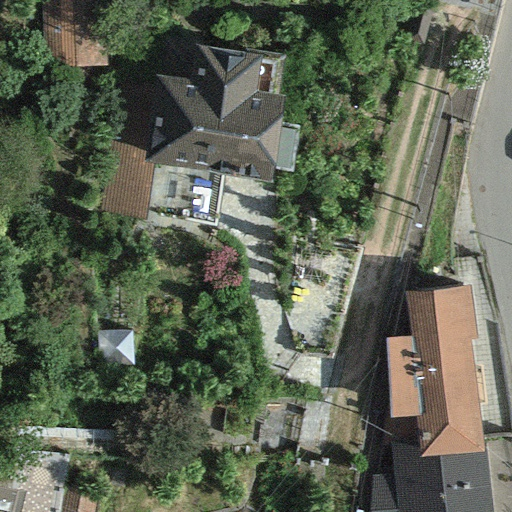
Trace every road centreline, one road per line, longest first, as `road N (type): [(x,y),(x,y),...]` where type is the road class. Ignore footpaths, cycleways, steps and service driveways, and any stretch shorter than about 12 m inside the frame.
road 1 (residential): [(511,263),(500,151),(511,96)]
road 2 (unknown): [(318,511),(335,360)]
